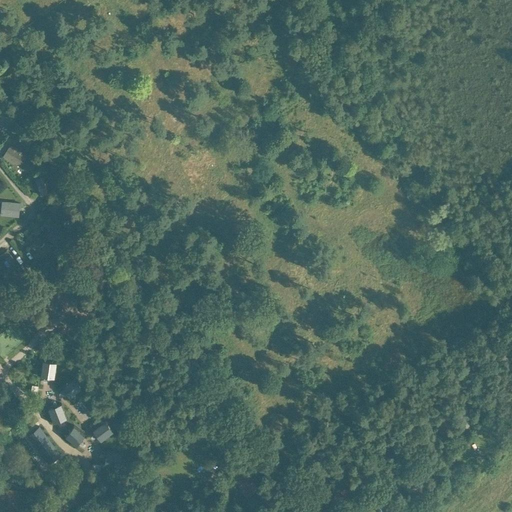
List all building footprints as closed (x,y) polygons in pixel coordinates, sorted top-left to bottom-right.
[(55,0),(35,0),(49,14),(59,4),(55,0)] [(33,17),(13,5),(10,11),(29,23),(33,17)] [(180,45),(162,56),(171,69),(188,58),(180,45)] [(191,68),(173,78),(178,88),(197,78),(191,68)] [(91,91),(104,79),(98,72),(85,84),(91,91)] [(105,86),(94,93),(103,107),(114,100),(105,86)] [(147,105),(154,117),(167,108),(159,97),(147,105)] [(298,138),(315,126),(306,114),(289,127),(298,138)] [(12,132),(9,137),(16,141),(19,137),(12,132)] [(194,138),(173,152),(179,161),(200,147),(194,138)] [(24,170),(31,158),(10,144),(3,156),(24,170)] [(142,170),(147,182),(165,174),(159,162),(142,170)] [(41,196),(48,194),(43,176),(36,178),(41,196)] [(55,217),(67,208),(60,198),(48,207),(55,217)] [(194,199),(185,206),(191,213),(200,206),(194,199)] [(2,200),(0,215),(19,217),(20,202),(2,200)] [(231,209),(241,220),(251,212),(241,201),(231,209)] [(57,248),(68,240),(57,226),(46,235),(57,248)] [(31,245),(45,257),(53,246),(39,235),(31,245)] [(0,267),(2,270),(15,260),(7,249),(0,255),(0,267)] [(241,261),(234,249),(222,256),(218,249),(208,255),(214,267),(221,263),(225,270),(241,261)] [(262,267),(267,277),(283,269),(278,259),(262,267)] [(35,261),(31,264),(35,269),(39,266),(35,261)] [(322,283),(329,279),(323,270),(317,274),(322,283)] [(291,298),(289,295),(295,291),(287,279),(274,287),(283,303),(291,298)] [(25,306),(20,309),(23,314),(28,310),(25,306)] [(34,333),(42,327),(30,311),(22,317),(34,333)] [(244,350),(254,342),(246,331),(236,338),(244,350)] [(41,360),(39,375),(54,378),(57,362),(41,360)] [(235,360),(218,370),(224,379),(240,369),(235,360)] [(73,376),(60,385),(69,398),(82,389),(73,376)] [(2,406),(9,416),(18,409),(9,398),(2,404),(4,405),(2,406)] [(61,403),(46,408),(52,423),(67,417),(61,403)] [(105,419),(92,429),(102,441),(115,432),(105,419)] [(278,422),(265,430),(270,439),(284,432),(278,422)] [(73,425),(64,437),(76,447),(86,434),(73,425)] [(39,426),(27,435),(48,464),(60,455),(39,426)] [(107,449),(105,465),(121,467),(123,451),(107,449)] [(181,462),(186,457),(180,450),(175,455),(181,462)] [(240,464),(229,472),(246,497),(258,488),(255,483),(259,480),(252,472),(248,475),(240,464)]
